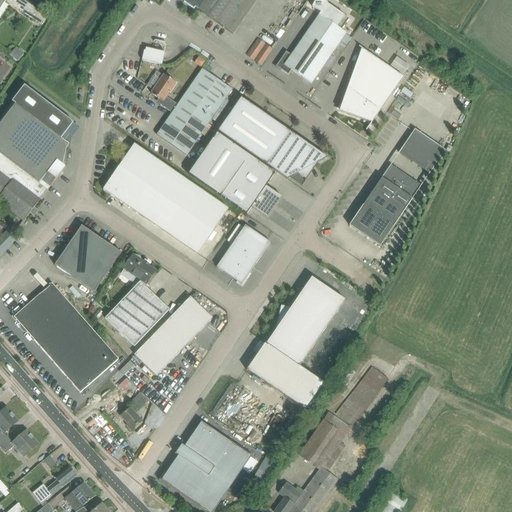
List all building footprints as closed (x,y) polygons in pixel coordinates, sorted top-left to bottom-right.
[(0,0),(0,7),(5,0),(42,25),(48,16),(23,0),(0,0)] [(186,0),(185,1),(195,8),(227,30),(248,0),(186,0)] [(341,30),(349,19),(327,4),(328,3),(323,0),(315,0),(312,6),(320,12),(291,55),(286,51),(279,61),(278,63),(278,65),(279,67),(279,68),(281,70),(288,75),(291,70),(311,84),(346,33),(341,30)] [(252,36),(240,54),(256,65),(268,47),(252,36)] [(149,38),(147,45),(158,47),(160,41),(149,38)] [(18,61),(23,53),(16,47),(10,55),(18,61)] [(367,129),(403,77),(360,47),(360,48),(361,49),(339,111),(371,123),(367,129)] [(162,65),(165,52),(146,48),(145,51),(144,50),(142,60),(162,65)] [(194,63),(202,69),(208,61),(200,56),(194,63)] [(151,69),(141,84),(146,88),(156,72),(151,69)] [(186,155),(232,90),(202,69),(177,105),(166,97),(176,83),(164,75),(151,94),(159,99),(159,104),(172,113),(157,135),(186,155)] [(40,199),(39,198),(46,189),(47,190),(65,167),(63,165),(66,148),(69,145),(61,139),(73,123),(24,85),(0,117),(0,202),(24,221),(40,199)] [(414,94),(404,87),(400,92),(401,92),(410,99),(414,94)] [(218,131),(287,179),(327,158),(241,98),(218,131)] [(415,129),(399,153),(429,174),(445,150),(415,129)] [(217,133),(188,174),(221,197),(249,156),(217,133)] [(228,209),(167,168),(159,162),(134,144),(129,152),(103,190),(197,254),(228,209)] [(249,156),(221,197),(246,214),(252,207),(267,218),(282,197),(266,186),(275,173),(249,156)] [(421,186),(390,165),(349,226),(380,247),(421,186)] [(242,285),(270,243),(245,225),(216,267),(242,285)] [(55,265),(94,292),(121,253),(82,226),(55,265)] [(0,255),(16,239),(7,231),(0,238),(0,255)] [(353,247),(360,236),(353,231),(346,243),(353,247)] [(105,319),(134,347),(169,310),(144,286),(155,270),(133,255),(124,268),(137,278),(131,287),(134,288),(105,319)] [(268,345),(300,366),(345,300),(312,277),(291,307),(281,305),(276,330),(266,344),(268,345)] [(52,283),(14,317),(80,393),(119,359),(78,313),(62,294),(52,283)] [(190,297),(134,355),(156,376),(213,318),(190,297)] [(300,366),(268,345),(268,346),(265,344),(246,370),(305,410),(324,383),(300,366)] [(341,394),(365,359),(354,352),(331,387),(341,394)] [(354,424),(388,379),(372,367),(337,412),(354,424)] [(102,381),(93,389),(98,394),(107,385),(102,381)] [(133,405),(121,416),(128,424),(127,425),(131,430),(142,421),(136,414),(149,401),(140,393),(131,403),(133,405)] [(0,432),(0,446),(2,449),(6,453),(14,446),(24,456),(38,444),(27,431),(13,443),(4,433),(18,421),(6,408),(0,413),(0,429),(1,431),(0,432)] [(351,428),(349,427),(330,413),(299,455),(318,469),(302,492),(287,481),(278,493),(284,497),(274,511),(273,511),(314,511),(338,480),(327,472),(346,446),(341,443),(351,428)] [(207,511),(213,511),(251,456),(201,422),(184,446),(182,444),(175,454),(178,456),(161,480),(207,511)] [(50,455),(44,460),(51,469),(57,465),(50,455)] [(262,455),(250,469),(259,477),(271,462),(262,455)] [(43,484),(32,493),(41,504),(52,496),(69,482),(77,475),(74,472),(74,470),(72,468),(70,468),(69,467),(62,473),(55,478),(57,481),(47,489),(43,484)] [(66,498),(64,499),(75,511),(77,511),(78,510),(87,502),(95,496),(84,483),(77,489),(66,498)] [(370,511),(393,511),(401,500),(384,490),(370,511)]
